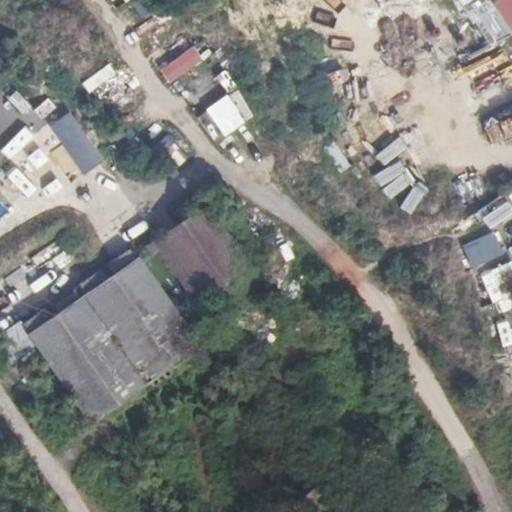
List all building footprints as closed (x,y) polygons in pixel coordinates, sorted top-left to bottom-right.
[(511,0),(495,0),(493,1),(511,29),(511,0)] [(486,6),(474,14),(491,41),(503,33),(486,6)] [(157,67),(168,83),(201,60),(189,43),(157,67)] [(98,104),(125,85),(108,62),(82,81),(98,104)] [(207,136),(250,116),(240,93),(197,113),(207,136)] [(137,105),(116,122),(122,130),(143,113),(137,105)] [(40,184),(52,173),(58,181),(79,163),(38,115),(5,143),(40,184)] [(168,133),(147,150),(157,162),(178,145),(168,133)] [(395,212),(418,226),(431,205),(408,191),(395,212)] [(143,247),(203,332),(265,289),(205,204),(143,247)] [(511,256),(490,274),(511,302),(511,256)] [(89,423),(199,346),(136,257),(26,334),(20,325),(0,338),(0,347),(9,361),(33,344),(89,423)] [(272,494),(283,510),(311,490),(301,474),(297,477),(283,487),(272,494)] [(283,510),(284,511),(326,511),(311,490),(283,510)]
